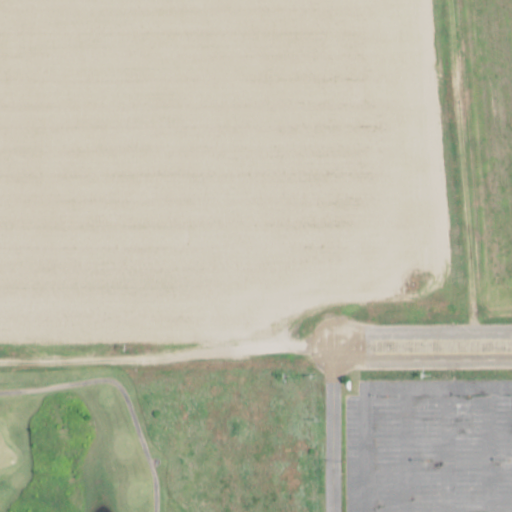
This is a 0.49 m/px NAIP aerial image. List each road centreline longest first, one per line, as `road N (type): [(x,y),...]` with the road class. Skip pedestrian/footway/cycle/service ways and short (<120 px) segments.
road 1 (track): [(0,351),(336,347)]
road 2 (tertiary): [(336,347),(371,362),(511,361)]
road 3 (tertiary): [(511,331),(371,332),(336,347)]
